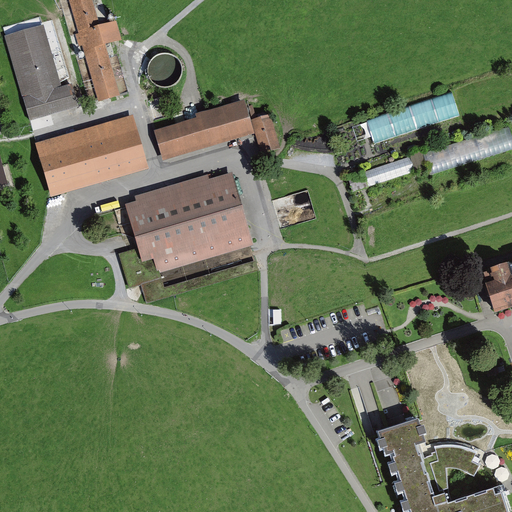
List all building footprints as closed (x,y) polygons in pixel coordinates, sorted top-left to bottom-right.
[(98,109),(120,102),(105,54),(121,49),(115,29),(98,35),(87,0),(65,0),(64,0),(90,87),(84,89),(87,97),(94,95),(98,109)] [(44,34),(4,44),(27,129),(78,115),(71,91),(61,94),(44,34)] [(158,55),(153,59),(150,64),(149,70),(149,76),(152,81),(157,85),(162,87),(168,88),(174,86),(179,82),(182,78),(183,72),(182,66),(180,60),(175,56),(169,54),(163,53),(158,55)] [(455,95),(353,123),(358,141),(374,137),(375,142),(461,117),(455,95)] [(196,128),(153,140),(161,167),(252,143),(243,108),(195,121),(196,128)] [(260,162),(279,156),(269,122),(266,123),(265,119),(255,122),(252,111),(246,113),(260,162)] [(49,205),(146,176),(130,123),(33,152),(49,205)] [(425,154),(431,174),(499,154),(493,133),(425,154)] [(0,186),(8,184),(0,153),(0,186)] [(370,187),(415,171),(410,157),(365,172),(370,187)] [(159,275),(254,247),(232,175),(209,182),(207,177),(134,199),(136,204),(125,207),(138,251),(118,257),(128,291),(139,288),(145,307),(260,273),(257,261),(163,289),(159,275)] [(511,272),(511,269),(490,276),(495,291),(488,293),(497,321),(511,315),(511,272)] [(504,511),(502,504),(505,502),(503,495),(494,498),(495,500),(487,502),(488,505),(476,508),(475,506),(468,509),(469,511),(465,511),(448,511),(446,505),(444,506),(443,500),(447,499),(446,477),(456,478),(463,481),(468,483),(474,486),(479,475),(471,471),(475,461),(465,457),(457,455),(452,454),(447,454),(442,454),(438,455),(434,456),(435,461),(424,467),(420,455),(427,452),(424,445),(428,442),(425,435),(422,437),(419,428),(379,441),(382,449),(378,450),(381,458),(384,458),(386,465),(395,462),(396,466),(393,468),(396,473),(390,476),(392,485),(399,483),(402,493),(396,496),(399,505),(405,502),(407,511),(504,511)]
